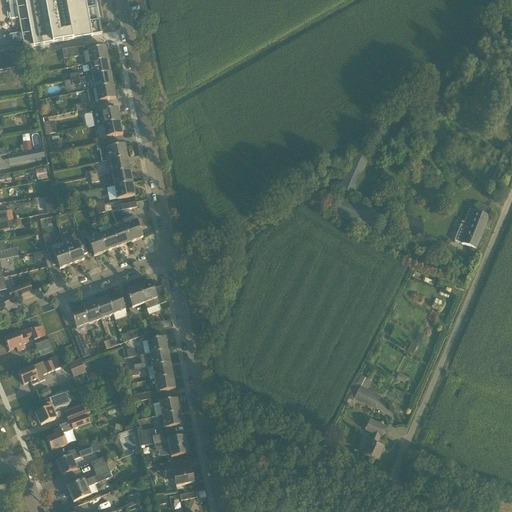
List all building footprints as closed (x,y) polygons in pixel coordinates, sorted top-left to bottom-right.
[(24,0),(32,47),(62,41),(92,37),(85,0),(24,0)] [(17,9),(0,12),(0,52),(24,49),(17,9)] [(62,51),(63,60),(78,57),(76,48),(62,51)] [(87,51),(90,64),(108,61),(105,48),(87,51)] [(90,64),(93,77),(110,74),(108,61),(90,64)] [(93,77),(95,90),(113,87),(110,74),(93,77)] [(83,105),(84,110),(97,108),(96,103),(97,102),(98,103),(115,99),(113,87),(95,90),(87,91),(90,104),(83,105)] [(94,127),(102,126),(120,122),(117,109),(98,113),(97,108),(84,110),(85,116),(91,115),(94,127)] [(43,124),(45,135),(56,133),(54,122),(43,124)] [(120,122),(102,126),(105,139),(122,135),(120,122)] [(102,163),(109,162),(127,159),(124,145),(105,149),(104,144),(96,146),(97,151),(99,151),(102,163)] [(353,196),(368,160),(354,154),(339,190),(353,196)] [(109,162),(112,174),(131,171),(131,170),(129,171),(127,159),(109,162)] [(112,174),(114,187),(134,184),(134,183),(132,184),(129,171),(131,171),(112,174)] [(36,174),(37,181),(47,179),(46,172),(36,174)] [(106,189),(108,202),(117,200),(135,197),(133,188),(135,187),(134,184),(114,187),(106,189)] [(371,231),(378,214),(341,198),(334,214),(371,231)] [(468,212),(464,223),(462,222),(454,241),(456,242),(476,250),(492,209),(477,204),(474,212),(469,209),(468,212)] [(0,212),(0,223),(12,221),(13,221),(11,211),(0,212)] [(0,223),(0,231),(9,230),(14,229),(12,221),(0,223)] [(143,238),(137,221),(124,226),(130,243),(143,238)] [(124,226),(112,231),(118,248),(130,243),(124,226)] [(112,231),(100,235),(106,252),(118,248),(112,231)] [(63,241),(66,248),(72,267),(72,265),(84,260),(83,256),(87,254),(82,240),(79,232),(74,234),(78,243),(72,246),(70,240),(64,242),(63,241)] [(106,252),(100,235),(87,240),(94,257),(106,252)] [(53,253),(57,265),(59,270),(72,265),(72,267),(66,248),(53,253)] [(0,251),(0,261),(11,259),(10,251),(0,253),(0,251)] [(151,282),(138,287),(144,304),(147,310),(166,303),(163,286),(153,290),(151,282)] [(11,300),(32,292),(29,284),(8,292),(11,300)] [(132,308),(144,304),(138,287),(126,291),(132,308)] [(107,299),(113,315),(125,311),(119,294),(107,299)] [(107,299),(95,303),(101,320),(113,315),(107,299)] [(95,303),(82,308),(89,324),(101,320),(95,303)] [(76,329),(89,324),(82,308),(70,312),(76,329)] [(57,332),(48,335),(54,351),(73,344),(61,316),(52,319),(57,332)] [(33,341),(45,336),(41,327),(31,331),(30,329),(19,334),(19,333),(4,339),(9,352),(16,349),(17,352),(27,349),(24,344),(30,342),(28,338),(31,337),(33,341)] [(141,328),(136,330),(139,338),(144,336),(141,328)] [(157,340),(155,332),(146,335),(147,342),(142,343),(145,356),(167,352),(165,338),(157,340)] [(82,335),(75,338),(84,359),(91,356),(82,335)] [(167,352),(145,356),(140,357),(141,365),(133,367),(134,371),(152,367),(170,364),(167,352)] [(42,376),(44,376),(55,371),(61,369),(56,357),(50,360),(50,362),(44,364),(43,363),(33,367),(18,374),(23,386),(30,383),(32,386),(41,382),(44,381),(42,376)] [(86,373),(80,360),(68,365),(74,378),(86,373)] [(152,367),(155,380),(172,377),(170,364),(152,367)] [(88,375),(92,382),(98,380),(94,372),(88,375)] [(354,400),(357,401),(374,410),(381,397),(361,386),(365,379),(360,376),(346,403),(353,407),(356,403),(353,402),(354,400)] [(172,377),(155,380),(157,393),(175,390),(172,377)] [(133,403),(148,400),(156,399),(155,393),(152,394),(151,392),(132,396),(133,403)] [(35,414),(40,426),(56,420),(53,412),(53,411),(54,411),(55,409),(57,408),(58,408),(60,407),(64,407),(66,406),(68,404),(69,402),(69,399),(65,394),(48,400),(49,403),(42,406),(44,410),(35,414)] [(162,416),(181,413),(179,413),(177,400),(159,403),(162,416)] [(68,423),(86,416),(90,414),(86,404),(64,412),(68,423)] [(162,416),(164,429),(173,428),(182,426),(179,413),(181,413),(162,416)] [(86,416),(68,423),(59,426),(60,429),(54,432),(55,436),(46,440),(51,452),(67,445),(63,434),(89,424),(86,416)] [(381,438),(385,427),(369,421),(365,431),(373,434),(363,455),(378,462),(384,449),(376,446),(380,437),(381,438)] [(154,430),(143,432),(144,438),(163,435),(162,430),(162,429),(154,431),(154,430)] [(163,435),(144,438),(140,439),(142,447),(153,444),(155,452),(169,449),(171,458),(188,454),(184,437),(165,441),(164,434),(163,435)] [(56,463),(62,477),(76,470),(73,461),(93,454),(90,445),(78,450),(69,453),(70,456),(56,463)] [(106,466),(103,458),(91,464),(94,471),(106,466)] [(193,484),(191,471),(184,472),(182,462),(163,465),(166,481),(174,479),(176,487),(193,484)] [(106,466),(94,471),(97,479),(110,474),(106,466)] [(97,492),(91,478),(84,481),(67,488),(73,503),(90,496),(97,492)] [(156,496),(158,506),(166,505),(164,494),(156,496)]
